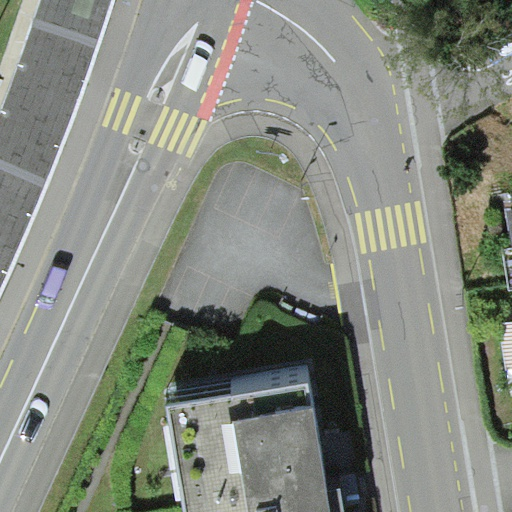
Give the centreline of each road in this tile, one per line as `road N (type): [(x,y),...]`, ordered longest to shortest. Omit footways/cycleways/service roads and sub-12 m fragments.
road 1 (secondary): [(198,0),(0,445)]
road 2 (tertiary): [(442,498),(368,122)]
road 3 (tertiary): [(368,122),(327,63),(254,0)]
road 4 (residential): [(511,54),(428,106),(368,122)]
